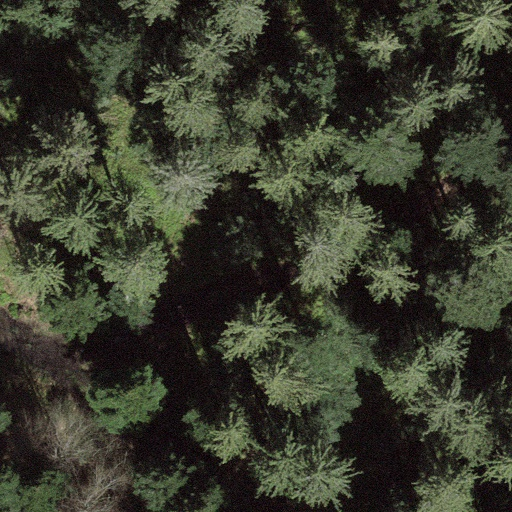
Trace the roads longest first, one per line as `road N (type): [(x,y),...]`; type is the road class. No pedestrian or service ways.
road 1 (track): [(511,102),(459,163),(332,212),(0,167)]
road 2 (track): [(0,316),(346,511)]
